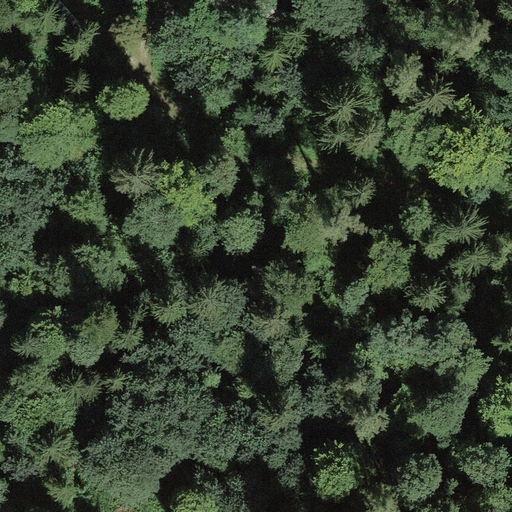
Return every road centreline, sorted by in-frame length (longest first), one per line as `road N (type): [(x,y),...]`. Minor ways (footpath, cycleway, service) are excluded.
road 1 (track): [(511,238),(475,211),(199,132),(158,90),(147,49),(161,19),(185,0)]
road 2 (track): [(486,0),(379,34),(221,0)]
road 3 (track): [(158,90),(69,0)]
